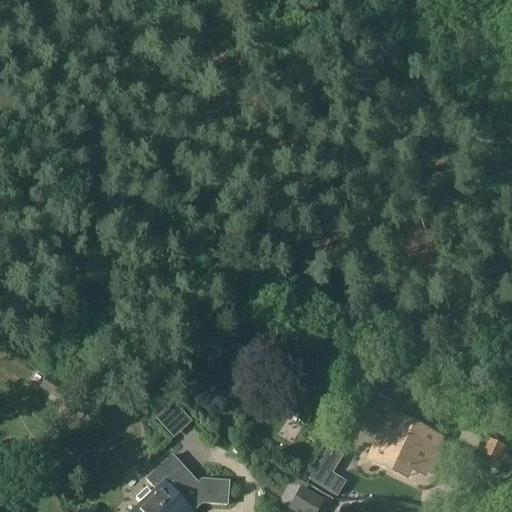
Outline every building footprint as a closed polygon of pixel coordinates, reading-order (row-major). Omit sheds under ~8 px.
[(286,338),(268,367),(289,379),(295,383),(287,395),(278,410),(303,426),(328,386),(301,369),(311,354),(286,338)] [(46,377),(38,389),(70,410),(78,398),(46,377)] [(390,415),(366,463),(393,476),(398,466),(413,473),(426,479),(428,475),(433,477),(442,458),(436,456),(443,441),(390,415)] [(511,451),(510,450),(503,466),(511,470),(511,451)] [(196,486),(170,458),(145,481),(155,492),(132,511),(192,511),(200,505),(226,507),(227,484),(200,482),(196,486)] [(316,466),(307,482),(336,500),(345,484),(331,476),(316,466)] [(300,489),(287,511),(318,511),(323,503),(300,489)]
